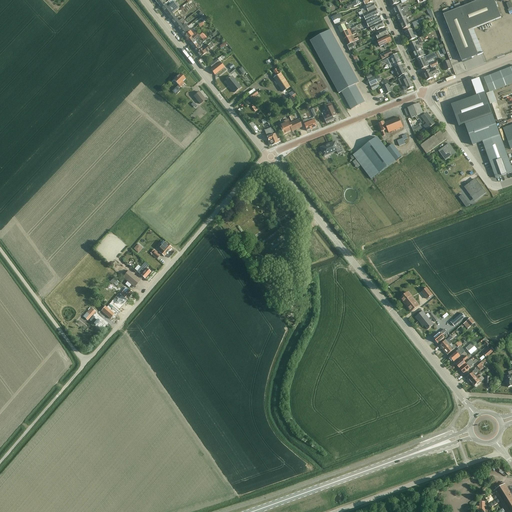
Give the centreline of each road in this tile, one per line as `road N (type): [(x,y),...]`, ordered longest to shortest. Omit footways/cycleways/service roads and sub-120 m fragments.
road 1 (residential): [(455,391),(267,156)]
road 2 (unclassified): [(86,361),(241,182)]
road 3 (secondary): [(253,511),(470,432)]
road 4 (residential): [(267,156),(143,0)]
road 5 (unclassified): [(86,361),(0,248)]
road 6 (unclassified): [(336,511),(467,464)]
road 7 (residential): [(422,94),(485,182),(511,180)]
road 8 (track): [(0,463),(86,361)]
